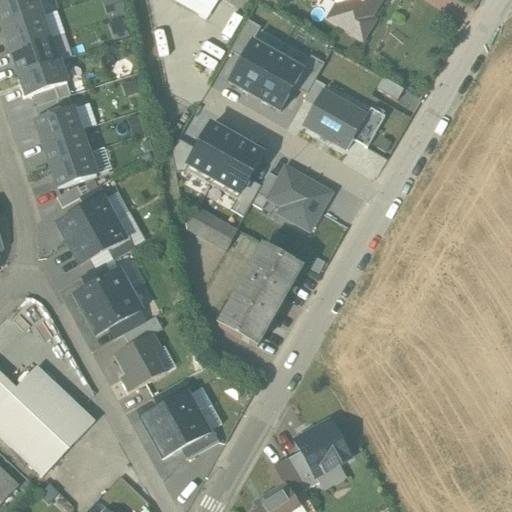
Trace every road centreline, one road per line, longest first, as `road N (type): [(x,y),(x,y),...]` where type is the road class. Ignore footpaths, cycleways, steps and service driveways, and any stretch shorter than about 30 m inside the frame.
road 1 (residential): [(213,511),(239,453),(507,0)]
road 2 (residential): [(29,286),(49,299),(168,511)]
road 3 (residential): [(0,138),(28,240),(29,286)]
